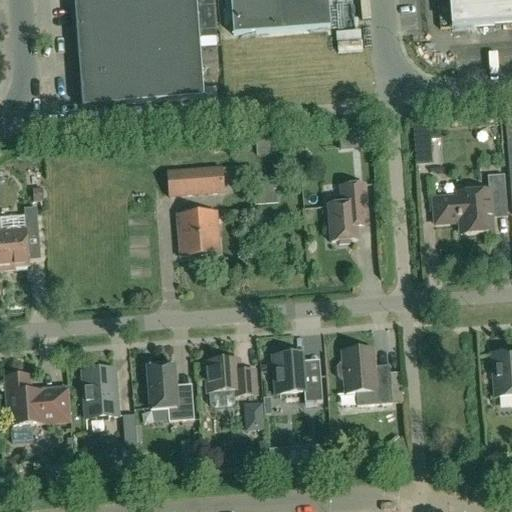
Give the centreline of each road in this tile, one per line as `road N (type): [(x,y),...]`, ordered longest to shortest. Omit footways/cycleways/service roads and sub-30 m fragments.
road 1 (residential): [(0,336),(511,297)]
road 2 (unclassified): [(446,511),(389,499),(192,511)]
road 3 (unclassified): [(0,128),(28,126),(19,0)]
